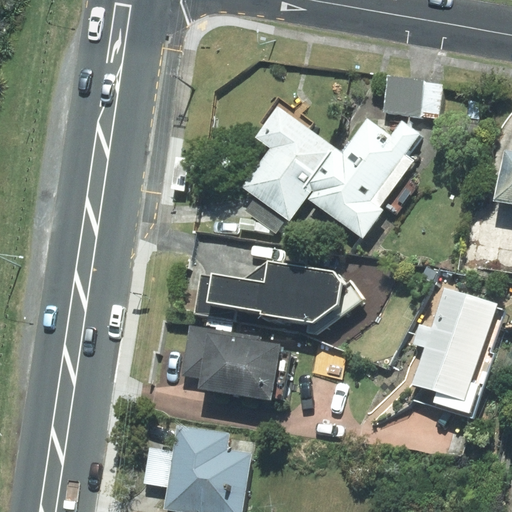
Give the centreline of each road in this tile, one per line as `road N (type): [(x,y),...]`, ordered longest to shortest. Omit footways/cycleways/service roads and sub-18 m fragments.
road 1 (primary): [(122,0),(50,511)]
road 2 (residential): [(511,34),(309,0)]
